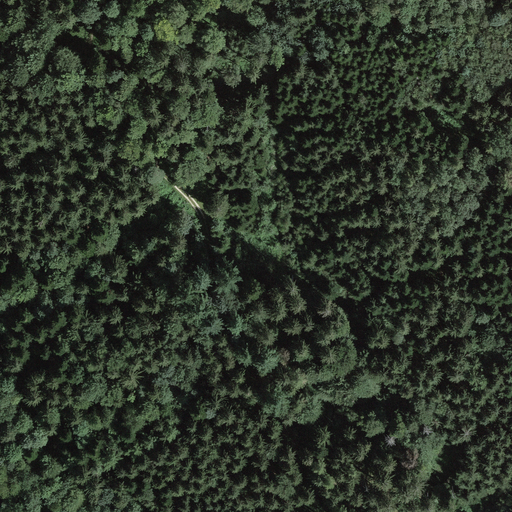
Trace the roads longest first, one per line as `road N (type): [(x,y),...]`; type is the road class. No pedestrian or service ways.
road 1 (track): [(331,511),(213,274),(189,190),(106,99),(98,35),(111,0)]
road 2 (track): [(99,511),(0,335)]
